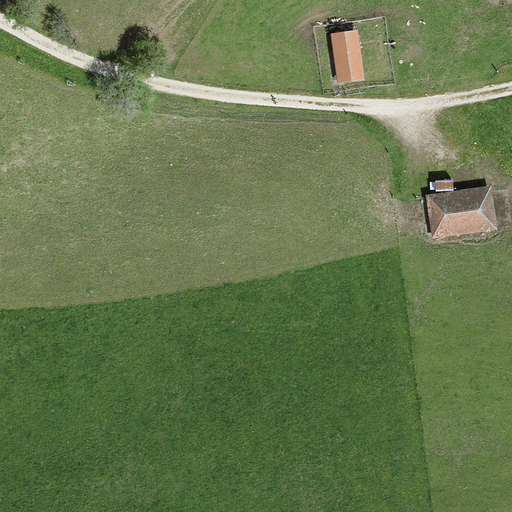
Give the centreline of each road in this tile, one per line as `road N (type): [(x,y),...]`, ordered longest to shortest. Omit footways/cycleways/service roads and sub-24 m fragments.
road 1 (track): [(374,100),(180,93),(79,62),(0,21)]
road 2 (track): [(374,100),(511,85)]
